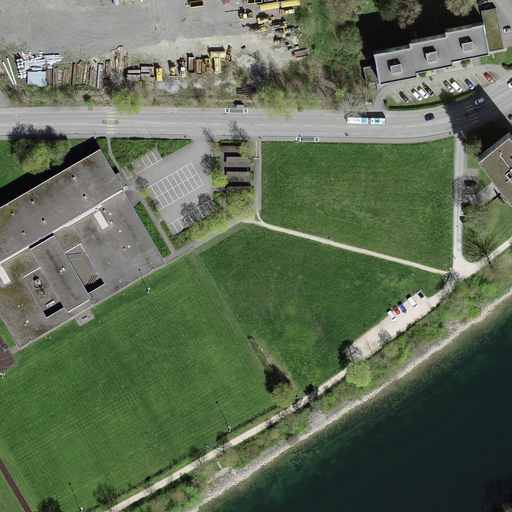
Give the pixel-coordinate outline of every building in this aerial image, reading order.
[(350,0),(353,10),(396,2),(395,0),(350,0)] [(446,31),(447,35),(453,59),(479,52),(487,51),(480,23),(446,31)] [(453,61),(453,59),(447,35),(410,40),(410,45),(415,69),(435,65),(453,61)] [(416,72),(415,69),(410,45),(372,52),(375,65),(377,80),(399,76),(416,72)] [(377,80),(375,65),(363,68),(366,82),(377,80)] [(511,144),(505,135),(477,156),(511,201),(511,144)] [(159,262),(97,158),(0,215),(0,317),(17,346),(36,334),(9,288),(42,268),(70,315),(89,303),(62,259),(95,240),(121,285),(159,262)]
